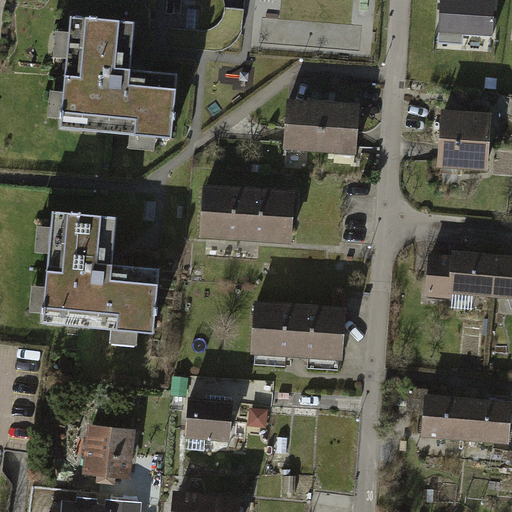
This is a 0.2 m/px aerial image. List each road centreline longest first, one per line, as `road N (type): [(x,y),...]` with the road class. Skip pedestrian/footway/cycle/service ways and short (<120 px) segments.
road 1 (residential): [(387,225),(366,511)]
road 2 (residential): [(400,0),(387,225)]
road 3 (residential): [(387,225),(511,237)]
